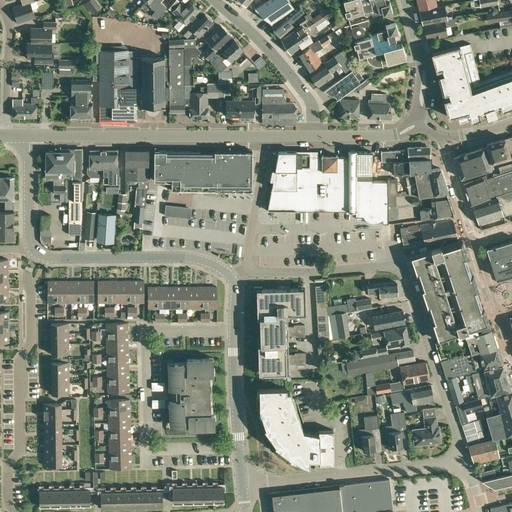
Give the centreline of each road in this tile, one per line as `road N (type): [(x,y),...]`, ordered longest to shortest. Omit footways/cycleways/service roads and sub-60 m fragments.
road 1 (residential): [(463,455),(401,265),(312,272),(244,266)]
road 2 (residential): [(239,448),(154,451),(147,440),(146,340),(153,332),(234,333)]
road 3 (residential): [(14,511),(7,466),(20,450),(19,358),(32,338),(28,270),(37,254)]
road 4 (tertiary): [(29,137),(268,137)]
road 5 (residential): [(242,484),(444,464),(463,455)]
road 6 (tertiary): [(233,277),(185,257),(37,254)]
road 7 (residential): [(312,137),(300,89),(212,0)]
road 8 (residential): [(441,137),(472,230),(511,216)]
road 9 (residential): [(7,137),(10,20),(0,0)]
road 10 (tertiary): [(418,120),(425,77),(406,0)]
